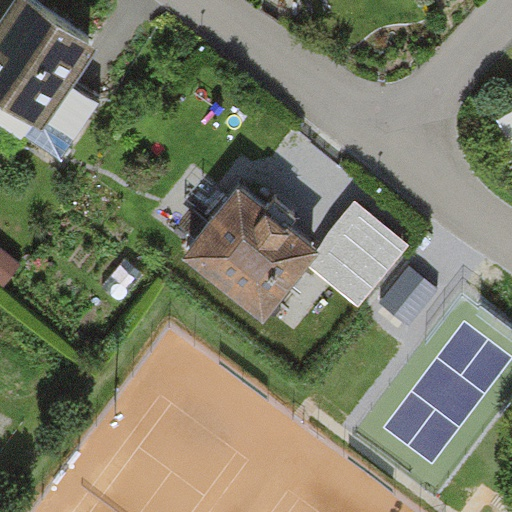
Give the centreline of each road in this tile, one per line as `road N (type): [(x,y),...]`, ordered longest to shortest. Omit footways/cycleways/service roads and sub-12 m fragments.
road 1 (residential): [(387,147),(200,0)]
road 2 (residential): [(387,147),(511,5)]
road 3 (residential): [(511,244),(387,147)]
